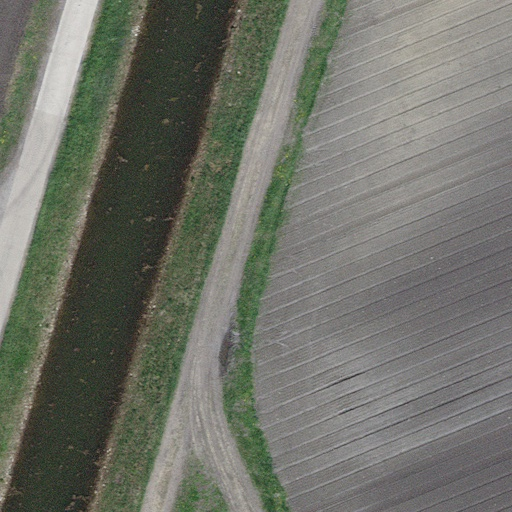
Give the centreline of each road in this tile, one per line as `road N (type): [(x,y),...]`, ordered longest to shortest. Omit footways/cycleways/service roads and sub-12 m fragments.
road 1 (track): [(194,385),(306,0)]
road 2 (track): [(16,213),(79,0)]
road 3 (track): [(246,511),(194,385)]
road 4 (track): [(158,511),(194,385)]
